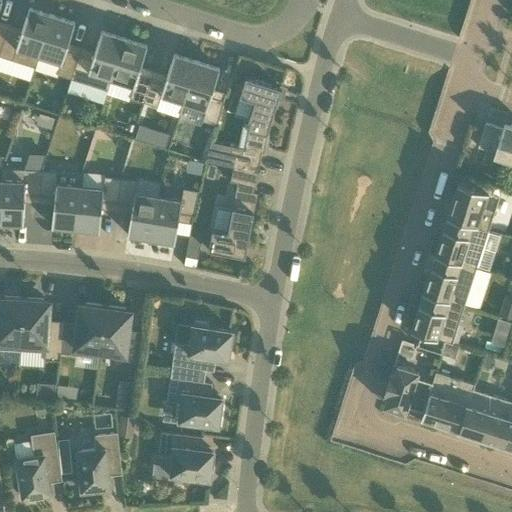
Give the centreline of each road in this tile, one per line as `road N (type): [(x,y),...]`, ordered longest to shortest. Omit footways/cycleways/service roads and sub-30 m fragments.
road 1 (residential): [(511,470),(361,423),(463,90)]
road 2 (residential): [(339,15),(273,301)]
road 3 (residential): [(0,262),(122,272),(273,301)]
road 4 (residential): [(273,301),(246,511)]
road 5 (residential): [(127,0),(243,36),(282,28),(302,0)]
road 6 (residential): [(339,15),(472,61)]
